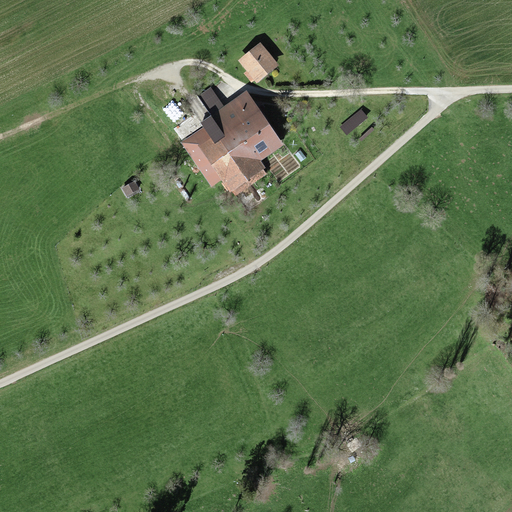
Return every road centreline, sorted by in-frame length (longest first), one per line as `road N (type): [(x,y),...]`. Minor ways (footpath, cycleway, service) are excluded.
road 1 (track): [(0,378),(248,270),(452,91)]
road 2 (track): [(0,137),(141,76)]
